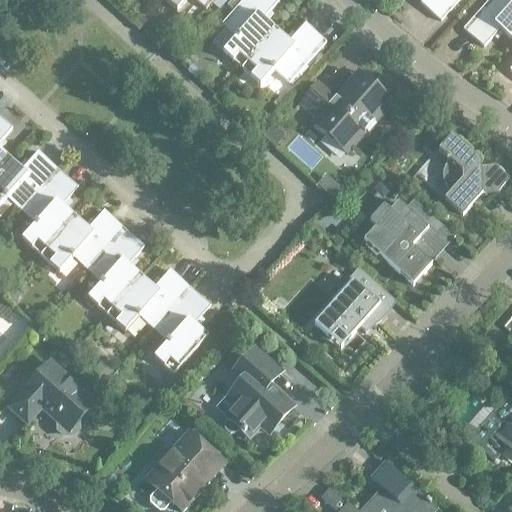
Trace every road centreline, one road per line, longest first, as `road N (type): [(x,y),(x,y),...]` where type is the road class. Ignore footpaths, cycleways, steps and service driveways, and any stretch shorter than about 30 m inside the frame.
road 1 (residential): [(0,75),(215,265),(248,269),(305,210),(300,182),(87,0)]
road 2 (residential): [(355,406),(511,238)]
road 3 (residential): [(511,127),(413,59),(347,0)]
road 4 (residential): [(472,511),(355,406)]
road 5 (residential): [(244,511),(355,406)]
